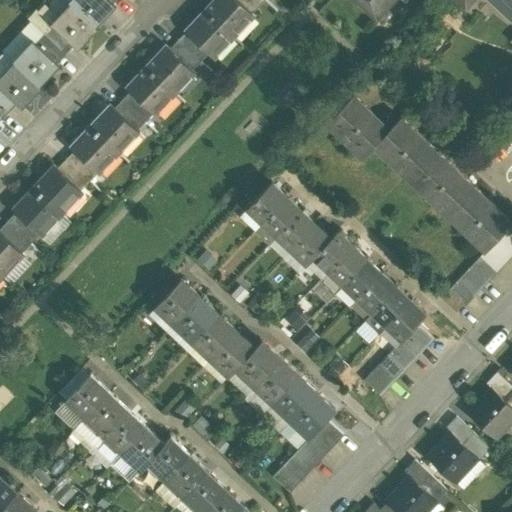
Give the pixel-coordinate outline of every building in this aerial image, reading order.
[(109,0),(69,0),(69,1),(70,2),(96,26),(115,5),(113,3),(109,0)] [(213,0),(205,9),(233,35),(253,13),(239,0),(213,0)] [(265,0),(239,0),(253,13),(265,0)] [(354,0),(376,20),(394,0),(354,0)] [(511,0),(458,0),(466,7),(473,0),(496,0),(495,2),(508,14),(509,13),(511,9),(511,0)] [(96,26),(70,2),(52,22),(75,44),(78,47),(97,27),(96,26)] [(205,9),(186,30),(186,31),(210,52),(213,56),(233,35),(205,9)] [(75,44),(53,23),(44,33),(66,53),(75,44)] [(210,52),(186,31),(179,38),(202,60),(210,52)] [(66,53),(44,33),(34,42),(57,63),(66,53)] [(202,60),(179,38),(170,48),(194,70),(202,60)] [(34,42),(32,40),(13,60),(14,61),(40,85),(59,65),(57,63),(34,42)] [(166,44),(147,65),(177,94),(197,73),(194,70),(170,48),(166,44)] [(40,85),(14,61),(0,76),(0,85),(17,102),(22,107),(41,86),(40,85)] [(177,94),(147,65),(127,86),(131,90),(155,112),(158,114),(177,94)] [(17,102),(0,85),(0,103),(9,112),(17,102)] [(155,112),(131,90),(124,98),(148,120),(155,112)] [(389,129),(354,97),(326,127),(362,159),(372,147),(389,129)] [(148,120),(124,98),(115,108),(139,129),(148,120)] [(0,120),(9,112),(0,103),(0,120)] [(115,108),(111,103),(92,124),(122,153),(141,132),(139,129),(115,108)] [(475,186),(401,116),(389,129),(372,147),(446,217),(475,186)] [(92,124),(71,146),(99,172),(102,174),(122,153),(92,124)] [(99,172),(75,150),(68,158),(91,180),(99,172)] [(91,180),(68,158),(58,168),(82,190),(91,180)] [(58,168),(54,164),(34,185),(65,214),(85,193),(82,190),(58,168)] [(271,183),(247,209),(263,224),(287,198),(271,183)] [(65,214),(34,185),(13,208),(17,211),(41,234),(44,237),(65,214)] [(511,220),(475,186),(446,217),(484,252),(488,247),(496,239),(504,232),(511,222),(511,220)] [(287,198),(263,224),(277,237),(302,212),(287,198)] [(41,234),(17,211),(9,220),(33,242),(41,234)] [(302,212),(277,237),(292,251),(316,225),(302,212)] [(33,242),(9,220),(0,229),(23,252),(33,242)] [(316,225),(292,251),(307,265),(314,257),(331,239),(316,225)] [(0,229),(0,271),(6,277),(27,255),(23,252),(0,229)] [(331,239),(314,257),(329,271),(353,246),(338,232),(331,239)] [(511,239),(504,232),(496,239),(511,253),(511,239)] [(511,254),(511,253),(496,239),(488,247),(504,263),(511,254)] [(353,246),(329,271),(343,285),(367,259),(353,246)] [(504,263),(488,247),(484,252),(481,256),(497,271),(504,263)] [(497,271),(481,256),(473,264),(489,279),(497,271)] [(367,259),(343,285),(357,298),(381,273),(367,259)] [(489,279),(473,264),(465,272),(481,287),(489,279)] [(481,287),(465,272),(457,280),(474,295),(481,287)] [(381,273),(357,298),(372,312),(396,286),(381,273)] [(200,297),(181,279),(154,307),(173,325),(200,297)] [(474,295),(457,280),(448,289),(465,305),(474,295)] [(396,286),(372,312),(387,326),(411,300),(396,286)] [(200,297),(173,325),(192,342),(218,314),(200,297)] [(411,300),(387,326),(401,340),(409,332),(417,323),(426,314),(411,300)] [(281,322),(294,333),(309,315),(296,304),(281,322)] [(218,314),(192,342),(210,359),(236,331),(218,314)] [(434,338),(417,323),(409,332),(425,347),(434,338)] [(307,349),(316,332),(307,327),(297,344),(307,349)] [(236,331),(210,359),(229,376),(235,369),(255,348),(236,331)] [(425,347),(409,332),(401,340),(418,355),(425,347)] [(418,355),(401,340),(394,348),(410,363),(418,355)] [(255,348),(235,369),(254,386),(280,359),(262,342),(255,348)] [(410,363),(394,348),(386,356),(402,371),(410,363)] [(402,371),(386,356),(378,364),(395,379),(402,371)] [(280,359),(254,386),(273,403),(299,376),(280,359)] [(395,379),(378,364),(371,372),(387,388),(395,379)] [(387,388),(371,372),(364,380),(380,395),(387,388)] [(511,388),(511,386),(497,372),(487,383),(492,389),(503,398),(511,388)] [(299,376),(273,403),(291,420),(317,392),(299,376)] [(91,377),(67,402),(85,418),(109,393),(91,377)] [(492,389),(470,413),(495,437),(511,419),(511,407),(503,398),(492,389)] [(317,392),(291,420),(309,437),(311,436),(319,428),(327,418),(336,409),(317,392)] [(127,410),(109,393),(85,418),(103,435),(127,410)] [(146,427),(127,410),(103,435),(121,452),(146,427)] [(472,431),(456,416),(447,426),(453,431),(463,441),(472,431)] [(343,434),(327,418),(319,428),(335,443),(343,434)] [(164,444),(146,427),(121,452),(140,470),(146,463),(164,444)] [(335,443),(319,428),(311,436),(327,451),(335,443)] [(453,431),(429,456),(455,480),(479,456),(463,441),(453,431)] [(327,451),(311,436),(309,437),(303,444),(319,459),(327,451)] [(164,444),(146,463),(165,480),(189,455),(171,437),(164,444)] [(319,459),(303,444),(296,452),(312,467),(319,459)] [(312,467),(296,452),(288,460),(304,475),(312,467)] [(208,472),(189,455),(165,480),(183,497),(208,472)] [(432,475),(415,459),(405,470),(411,476),(422,486),(432,475)] [(304,475),(288,460),(280,468),(297,483),(304,475)] [(297,483),(280,468),(273,476),(290,491),(297,483)] [(208,472),(183,497),(199,511),(203,511),(226,488),(208,472)] [(450,492),(432,475),(422,486),(437,500),(440,503),(450,492)] [(411,476),(387,500),(400,511),(425,511),(437,500),(422,486),(411,476)] [(0,510),(15,494),(0,480),(0,510)] [(226,488),(203,511),(239,511),(245,506),(226,488)] [(32,511),(33,511),(15,494),(0,510),(0,511),(32,511)] [(400,511),(387,500),(379,508),(383,511),(400,511)] [(383,511),(379,508),(373,503),(364,511),(383,511)]
